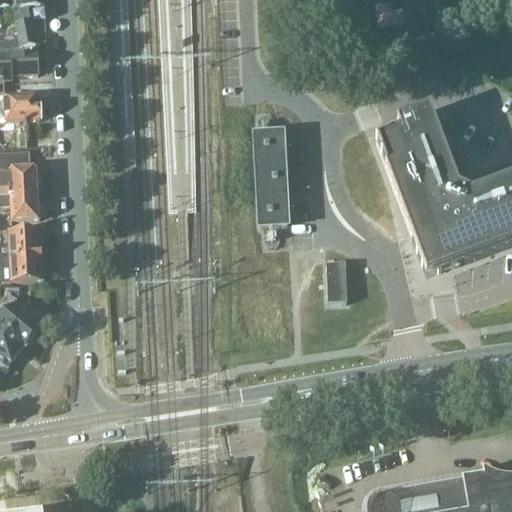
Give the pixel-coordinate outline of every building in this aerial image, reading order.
[(7,0),(0,0),(0,30),(1,30),(0,25),(0,13),(10,12),(7,0)] [(10,0),(16,28),(15,28),(20,52),(36,49),(31,25),(28,26),(25,12),(41,9),(39,0),(10,0)] [(511,8),(510,0),(494,0),(497,16),(511,13),(511,8)] [(388,8),(373,10),(376,33),(403,29),(401,14),(389,15),(388,8)] [(0,87),(3,87),(11,87),(11,81),(37,80),(36,56),(0,57),(0,87)] [(4,101),(3,87),(0,87),(0,125),(4,126),(4,127),(40,125),(39,108),(36,108),(36,100),(4,101)] [(411,242),(415,253),(416,256),(420,266),(421,269),(425,281),(437,276),(440,275),(450,271),(453,270),(464,266),(511,248),(511,182),(471,198),(458,192),(428,113),(396,125),(400,135),(374,145),(411,242)] [(282,138),(254,140),(253,140),(258,232),(287,231),(282,138)] [(0,200),(37,199),(37,188),(40,185),(40,178),(36,176),(36,173),(28,174),(27,157),(0,158),(0,200)] [(38,209),(37,199),(0,200),(0,212),(9,212),(10,226),(38,225),(38,221),(42,219),(41,211),(38,209)] [(0,251),(0,262),(41,260),(41,249),(44,247),(44,239),(40,237),(40,235),(7,236),(8,251),(0,251)] [(42,285),(41,260),(0,262),(0,273),(9,273),(10,287),(42,285)] [(326,309),(345,308),(343,268),(324,269),(326,309)] [(0,310),(5,316),(0,322),(0,330),(23,350),(24,351),(40,332),(14,310),(18,305),(17,305),(20,301),(20,292),(8,292),(8,298),(0,307),(0,310)] [(6,371),(23,350),(0,330),(0,369),(0,370),(4,370),(6,371)] [(511,511),(511,467),(461,477),(463,484),(379,499),(373,501),(368,506),(364,511),(511,511)]
